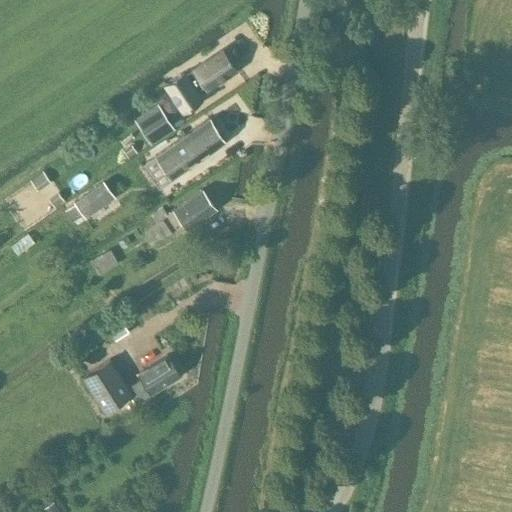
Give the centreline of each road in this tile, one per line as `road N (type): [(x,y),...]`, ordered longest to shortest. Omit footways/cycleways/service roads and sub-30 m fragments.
road 1 (unclassified): [(327,511),(350,478),(368,401),(416,0)]
road 2 (unclassified): [(205,511),(301,0)]
